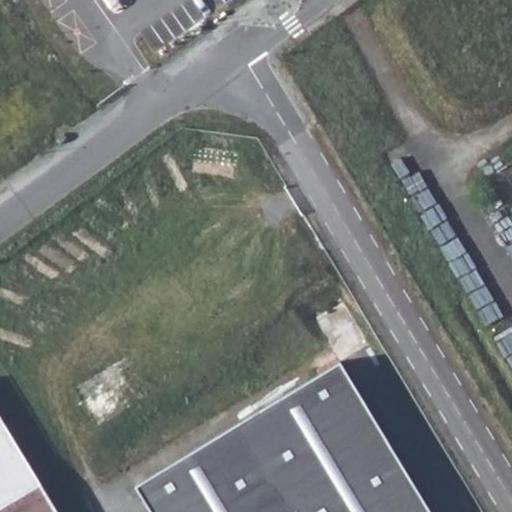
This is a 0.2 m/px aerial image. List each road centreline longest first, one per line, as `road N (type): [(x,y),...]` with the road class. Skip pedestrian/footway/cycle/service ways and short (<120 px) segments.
road 1 (unclassified): [(237,54),(511,501)]
road 2 (unclassified): [(237,54),(0,227)]
road 3 (unknown): [(426,160),(334,0)]
